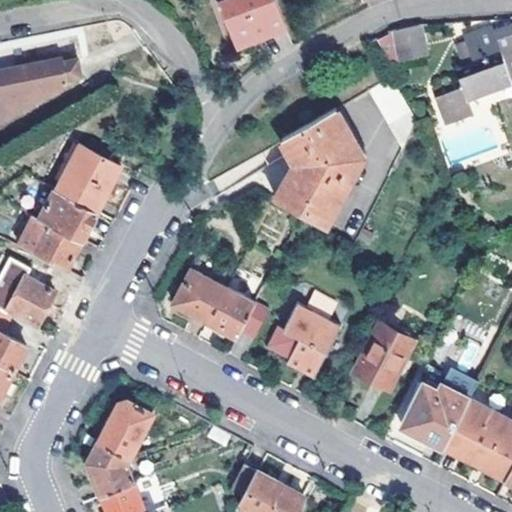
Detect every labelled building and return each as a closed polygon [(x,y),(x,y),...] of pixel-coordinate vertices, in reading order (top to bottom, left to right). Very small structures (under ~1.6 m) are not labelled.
[(263,28),(267,38),(292,27),(281,0),(234,0),(227,3),(242,37),(263,28)] [(418,23),(393,29),(400,60),(427,52),(418,23)] [(246,46),(267,38),(263,28),(242,37),(246,46)] [(393,29),(377,38),(391,62),(400,60),(393,29)] [(433,96),(444,126),(468,116),(463,102),(511,83),(511,37),(510,31),(492,36),(490,30),(461,41),(463,47),(453,50),(461,72),(453,76),(456,87),(433,96)] [(0,102),(3,101),(6,109),(62,75),(61,69),(75,66),(72,50),(59,52),(58,50),(0,60),(0,102)] [(401,149),(416,122),(391,78),(368,91),(401,149)] [(438,128),(444,126),(433,96),(427,98),(438,128)] [(321,222),(356,156),(331,110),(277,139),(290,163),(273,196),(301,211),(321,222)] [(55,189),(95,211),(120,165),(81,144),(55,189)] [(95,211),(55,189),(54,189),(39,214),(81,237),(95,211)] [(81,237),(39,214),(37,213),(19,245),(66,271),(84,239),(81,237)] [(207,321),(227,285),(191,266),(172,302),(207,321)] [(0,281),(0,306),(6,310),(8,305),(38,321),(54,290),(24,274),(15,289),(0,281)] [(238,328),(253,299),(227,285),(207,321),(234,336),(238,328)] [(253,299),(238,328),(252,336),(267,307),(253,299)] [(339,323),(296,300),(281,328),(275,324),(264,345),(290,359),(288,361),(311,374),(339,323)] [(351,369),(388,387),(414,337),(378,318),(351,369)] [(0,362),(12,369),(25,345),(0,331),(0,362)] [(0,389),(12,369),(0,362),(0,389)] [(445,446),(471,396),(442,381),(439,386),(426,379),(403,423),(445,446)] [(506,478),(511,467),(511,436),(505,433),(511,419),(511,416),(471,396),(445,446),(506,478)] [(131,456),(132,455),(153,414),(129,399),(125,400),(120,401),(100,439),(131,456)] [(131,456),(100,439),(88,461),(101,495),(155,474),(152,468),(131,476),(126,466),(132,455),(131,456)] [(244,496),(258,470),(268,452),(255,445),(231,488),(244,496)] [(258,470),(244,496),(239,505),(240,506),(251,511),(295,511),(304,495),(258,470)] [(155,474),(101,495),(106,507),(108,511),(149,511),(154,510),(167,505),(155,474)]
